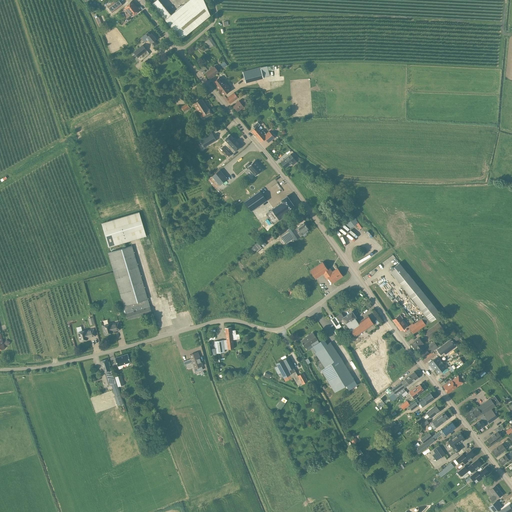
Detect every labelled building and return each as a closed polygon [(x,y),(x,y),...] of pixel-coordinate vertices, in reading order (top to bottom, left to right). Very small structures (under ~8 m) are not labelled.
[(118,0),(116,0),(108,7),(112,13),(122,5),(118,0)] [(165,18),(171,13),(161,0),(157,0),(153,3),(165,18)] [(173,14),(168,18),(182,38),(186,36),(190,33),(189,34),(212,16),(206,0),(190,0),(171,15),(173,14)] [(139,10),(131,1),(124,7),(132,16),(139,10)] [(148,39),(154,46),(157,44),(154,41),(156,39),(151,33),(149,34),(148,32),(141,38),(144,42),(148,39)] [(142,44),(133,52),(141,61),(145,57),(142,54),(147,50),(142,44)] [(218,72),(214,66),(206,73),(210,78),(218,72)] [(263,78),(260,67),(243,72),(246,83),(263,78)] [(225,83),(220,77),(213,82),(218,89),(221,93),(224,95),(231,90),(229,88),(230,87),(226,82),(225,83)] [(238,98),(234,92),(226,99),(230,104),(238,98)] [(208,109),(202,98),(193,104),(199,114),(202,120),(212,113),(209,108),(208,109)] [(241,103),(239,101),(236,103),(237,104),(233,107),(237,111),(243,107),(244,108),(249,104),(246,100),(241,103)] [(260,125),(258,122),(253,126),(254,128),(251,131),(257,137),(261,142),(265,139),(268,143),(274,138),(269,132),(266,134),(263,130),(261,131),(261,130),(260,131),(257,127),(260,125)] [(200,140),(204,147),(216,140),(212,133),(200,140)] [(230,134),(224,140),(236,151),(241,146),(230,134)] [(207,153),(218,166),(228,158),(217,144),(207,153)] [(223,147),(221,149),(229,157),(231,155),(223,147)] [(296,156),(293,153),(291,155),(290,154),(280,163),(285,169),(291,163),(293,165),(295,163),(297,162),(293,158),(296,156)] [(262,170),(254,161),(255,161),(254,161),(250,165),(248,163),(245,166),(248,169),(248,168),(255,176),(262,170)] [(213,176),(212,177),(219,185),(220,184),(227,179),(220,170),(213,176)] [(244,201),(251,211),(267,200),(260,190),(244,201)] [(272,209),(272,210),(266,214),(273,224),(295,208),(287,196),(281,200),(282,202),(272,209)] [(146,236),(139,212),(101,223),(109,247),(146,236)] [(355,218),(346,224),(350,229),(356,224),(360,229),(362,228),(358,223),(355,218)] [(295,230),(294,229),(292,226),(287,230),(288,232),(281,237),(285,244),(291,240),(293,241),(294,240),(309,230),(303,223),(297,227),(297,228),(295,230)] [(262,240),(258,244),(262,249),(266,245),(262,240)] [(258,244),(252,249),(256,253),(262,249),(258,244)] [(148,299),(132,245),(107,253),(123,306),(127,320),(152,313),(149,305),(150,305),(148,299)] [(328,270),(322,261),(310,271),(315,279),(323,273),(327,279),(329,278),(332,283),(342,276),(337,268),(332,272),(330,269),(328,270)] [(411,278),(399,263),(393,268),(392,267),(391,267),(391,268),(390,268),(390,269),(391,270),(394,273),(392,274),(401,285),(412,299),(419,308),(426,316),(408,328),(413,334),(427,324),(441,314),(421,291),(411,278)] [(297,288),(292,285),(285,295),(290,298),(297,288)] [(343,319),(346,324),(355,318),(356,317),(352,311),(344,317),(341,313),(335,317),(335,316),(330,319),(337,329),(341,326),(338,322),(343,319)] [(403,318),(400,315),(393,320),(400,331),(407,325),(402,319),(403,318)] [(358,323),(355,318),(346,324),(344,325),(348,330),(350,329),(355,337),(374,324),(368,316),(358,323)] [(103,325),(106,335),(109,334),(109,333),(114,332),(113,331),(121,329),(119,322),(111,324),(111,323),(103,325)] [(444,330),(438,322),(425,332),(431,340),(444,330)] [(225,328),(227,341),(223,342),(223,340),(214,341),(216,353),(225,352),(225,350),(234,348),(233,340),(240,339),(239,334),(236,334),(235,330),(231,331),(231,327),(225,328)] [(87,331),(87,330),(78,332),(81,342),(85,341),(85,340),(89,339),(89,338),(96,336),(95,329),(87,331)] [(317,340),(312,332),(307,336),(307,337),(301,341),(305,348),(306,348),(307,350),(311,348),(314,353),(315,352),(320,360),(316,362),(321,370),(334,392),(355,380),(340,356),(330,342),(326,344),(323,340),(319,343),(317,340)] [(423,343),(419,338),(411,344),(415,350),(417,348),(419,352),(424,348),(421,345),(423,343)] [(438,347),(433,341),(428,345),(429,347),(426,349),(420,353),(423,358),(430,354),(430,353),(438,347)] [(448,341),(435,351),(439,356),(442,353),(443,355),(454,348),(448,341)] [(388,356),(383,349),(374,356),(377,360),(374,362),(378,368),(386,362),(384,360),(385,359),(385,358),(388,356)] [(202,366),(198,352),(190,355),(195,368),(202,366)] [(122,356),(115,358),(118,366),(130,362),(128,354),(122,356)] [(277,366),(274,368),(278,374),(281,373),(283,378),(289,374),(288,371),(294,368),(288,357),(276,364),(277,366)] [(436,358),(427,365),(431,371),(432,370),(436,375),(444,370),(436,358)] [(449,366),(452,371),(464,363),(461,358),(449,366)] [(110,370),(107,359),(100,361),(104,373),(107,372),(111,385),(116,383),(112,370),(110,370)] [(397,359),(388,366),(392,373),(390,374),(392,377),(397,374),(395,371),(403,367),(397,359)] [(295,371),(289,374),(291,378),(293,377),(298,386),(307,381),(303,373),(298,376),(295,371)] [(391,390),(396,397),(405,390),(404,388),(409,384),(418,377),(414,372),(405,378),(406,379),(391,390)] [(452,380),(443,386),(448,393),(463,382),(458,376),(452,380)] [(424,390),(420,385),(415,388),(414,387),(408,392),(414,399),(419,395),(418,395),(424,390)] [(434,399),(430,393),(418,401),(422,407),(434,399)] [(495,406),(491,399),(466,416),(470,421),(481,413),(482,415),(495,406)] [(410,405),(408,406),(411,411),(418,406),(415,401),(410,405)] [(440,411),(435,405),(426,412),(428,414),(424,417),(425,418),(419,423),(420,424),(417,426),(420,430),(423,428),(429,423),(428,420),(431,418),(440,411)] [(497,417),(492,409),(480,418),(481,420),(474,425),(478,430),(485,426),(497,417)] [(448,418),(444,412),(432,422),(429,424),(433,430),(448,418)] [(441,430),(432,437),(434,439),(441,434),(443,437),(446,435),(456,428),(451,422),(441,430)] [(397,424),(388,431),(391,435),(400,429),(397,424)] [(420,439),(423,442),(432,436),(429,432),(420,439)] [(502,437),(498,432),(487,439),(491,445),(502,437)] [(460,433),(448,441),(453,448),(456,452),(461,449),(458,444),(465,439),(460,433)] [(503,445),(502,444),(492,451),(496,457),(506,449),(507,448),(507,447),(508,446),(506,444),(505,444),(504,444),(503,445)] [(445,454),(439,446),(433,450),(435,453),(432,455),(436,460),(445,454)] [(360,449),(354,453),(357,458),(364,454),(360,449)] [(465,463),(474,455),(471,450),(464,456),(462,453),(456,459),(459,463),(463,461),(465,463)] [(505,455),(498,460),(502,465),(509,460),(511,457),(511,452),(506,456),(505,455)] [(468,467),(472,472),(482,464),(478,459),(468,467)] [(442,469),(445,473),(454,466),(451,462),(442,469)] [(468,471),(466,468),(464,466),(458,471),(461,476),(468,471)] [(479,481),(489,473),(485,468),(478,473),(476,471),(469,476),(471,478),(473,481),(477,478),(479,481)] [(502,494),(495,485),(489,490),(493,495),(489,498),(492,502),(496,499),(502,494)] [(497,501),(489,507),(492,511),(494,511),(502,507),(497,501)] [(511,503),(502,509),(504,511),(510,511),(511,511),(511,503)]
